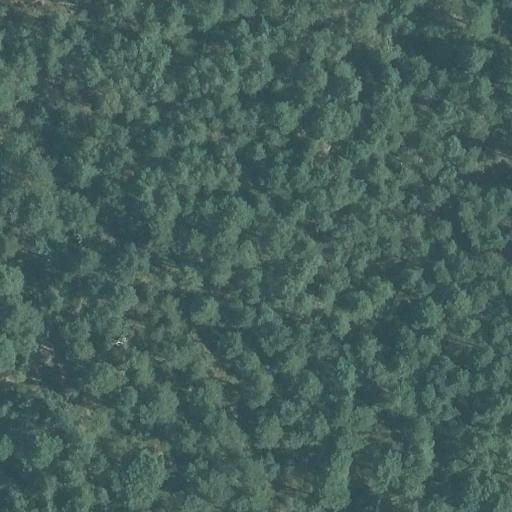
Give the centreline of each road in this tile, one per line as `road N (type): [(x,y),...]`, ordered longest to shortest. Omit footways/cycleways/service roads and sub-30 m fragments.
road 1 (track): [(282,511),(201,343),(96,208),(28,146),(0,133)]
road 2 (track): [(0,203),(71,385),(92,511)]
